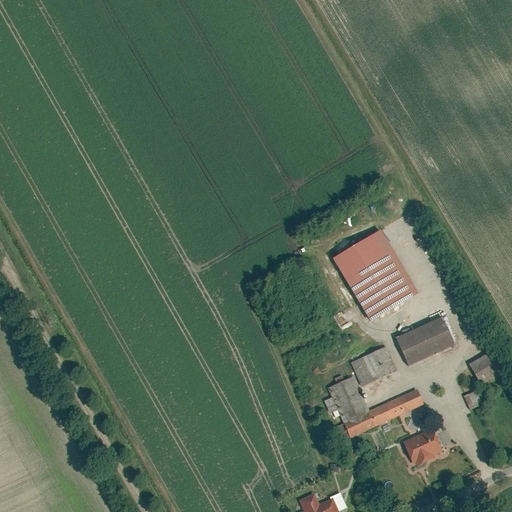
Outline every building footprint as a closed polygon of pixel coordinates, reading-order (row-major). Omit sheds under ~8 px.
[(381,228),(333,256),(371,320),(418,292),(381,228)] [(442,315),(395,336),(408,365),(455,343),(442,315)] [(385,345),(350,361),(362,386),(396,370),(385,345)] [(495,348),(468,363),(480,384),(507,369),(495,348)] [(353,374),(326,386),(348,436),(423,403),(417,390),(370,410),(353,374)] [(477,389),(461,395),(468,410),(483,403),(477,389)] [(433,427),(403,441),(413,464),(443,450),(433,427)] [(328,464),(329,472),(337,471),(336,463),(328,464)] [(315,491),(297,499),(303,511),(299,511),(339,511),(333,498),(320,504),(315,491)]
